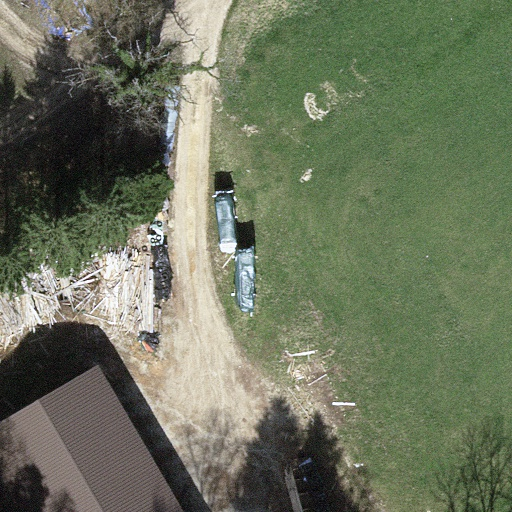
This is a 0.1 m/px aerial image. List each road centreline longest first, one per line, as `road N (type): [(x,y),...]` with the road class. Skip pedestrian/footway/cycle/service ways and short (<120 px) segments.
road 1 (track): [(217,486),(187,164),(196,40),(208,0)]
road 2 (track): [(187,0),(0,134)]
